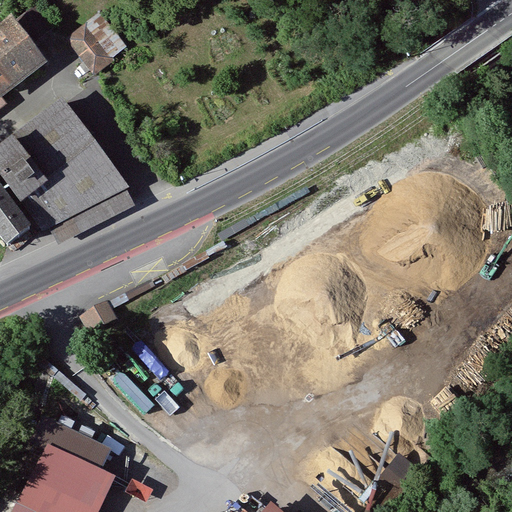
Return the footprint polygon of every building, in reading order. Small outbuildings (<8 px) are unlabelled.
[(51,27),(33,3),(10,21),(28,43),(51,27)] [(0,84),(38,55),(28,43),(10,21),(4,12),(0,14),(0,84)] [(98,12),(65,37),(92,71),(124,46),(98,12)] [(48,233),(130,190),(68,105),(0,156),(0,171),(1,172),(0,173),(0,178),(4,175),(48,233)] [(0,230),(10,244),(34,227),(0,181),(0,230)] [(118,318),(108,300),(81,316),(90,333),(118,318)] [(114,447),(44,416),(33,440),(104,471),(114,447)] [(92,511),(107,480),(42,449),(12,511),(92,511)] [(381,511),(405,483),(385,467),(359,498),(375,511),(381,511)] [(284,511),(272,501),(262,511),(284,511)]
